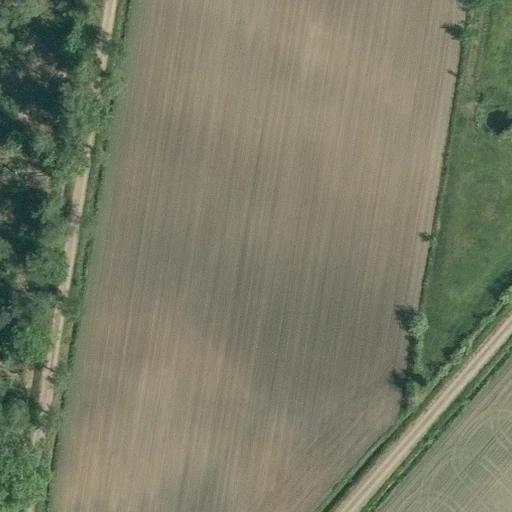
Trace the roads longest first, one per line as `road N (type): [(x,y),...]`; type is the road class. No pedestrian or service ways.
road 1 (track): [(102,0),(18,511)]
road 2 (track): [(343,511),(511,317)]
